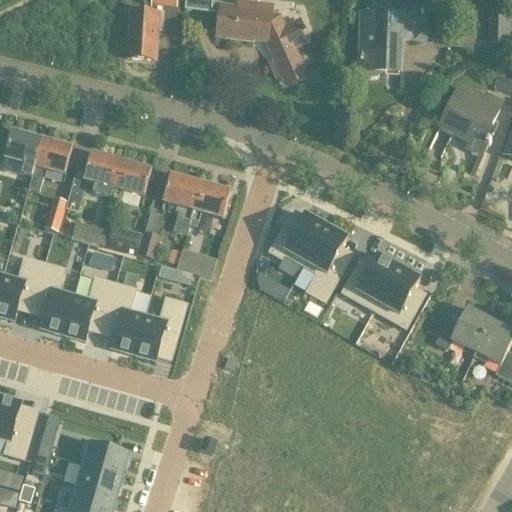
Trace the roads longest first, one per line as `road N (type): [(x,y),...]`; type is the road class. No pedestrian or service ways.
road 1 (unclassified): [(271,141),(0,63)]
road 2 (unclassified): [(511,264),(271,141)]
road 3 (residential): [(271,141),(192,396)]
road 4 (residential): [(0,344),(192,396)]
road 5 (residential): [(192,396),(155,511)]
